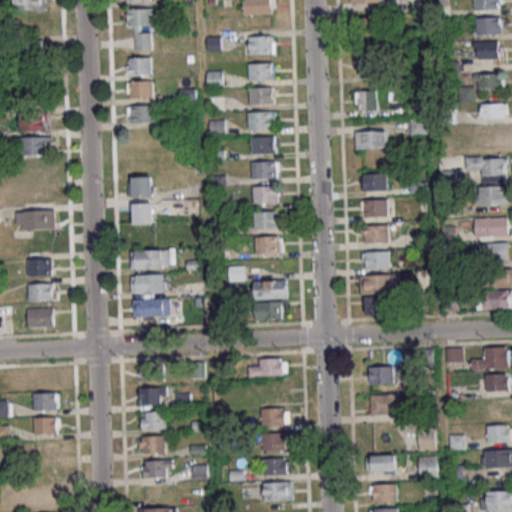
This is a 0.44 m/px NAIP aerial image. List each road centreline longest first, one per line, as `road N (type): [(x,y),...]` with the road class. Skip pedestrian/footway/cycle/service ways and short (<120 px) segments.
road 1 (residential): [(0,352),(511,327)]
road 2 (residential): [(100,511),(82,0)]
road 3 (residential): [(311,0),(329,511)]
